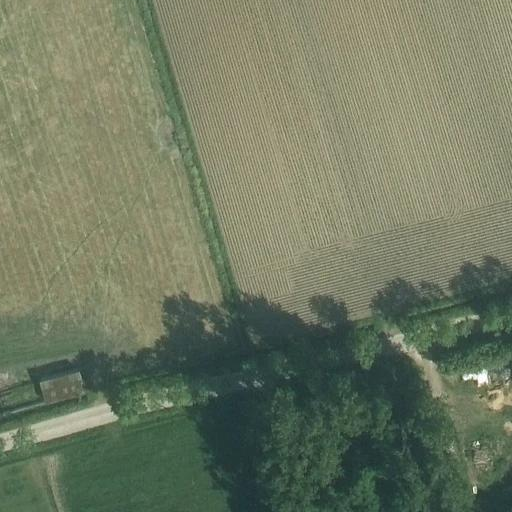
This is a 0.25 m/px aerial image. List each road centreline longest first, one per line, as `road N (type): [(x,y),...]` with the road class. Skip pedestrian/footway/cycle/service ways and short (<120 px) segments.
road 1 (tertiary): [(511,312),(0,445)]
road 2 (track): [(416,337),(466,511)]
